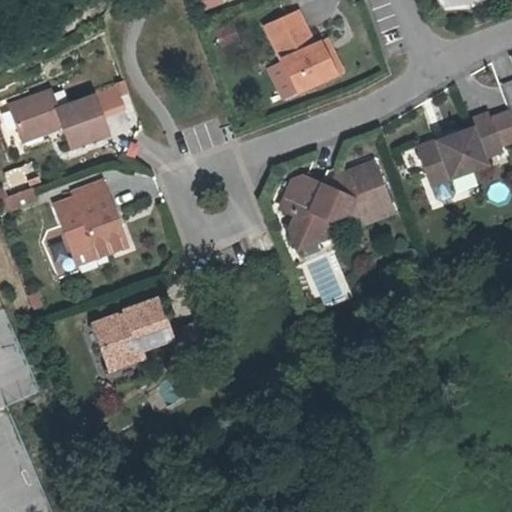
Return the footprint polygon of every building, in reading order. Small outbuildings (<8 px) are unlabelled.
[(221,0),(199,0),(203,10),(222,2),(221,0)] [(340,76),(326,44),(320,47),(305,12),(272,27),(288,62),(302,93),(340,76)] [(326,44),(340,76),(347,73),(333,41),(326,44)] [(288,62),(274,68),(288,99),(302,93),(288,62)] [(69,118),(71,123),(78,144),(116,131),(103,93),(66,106),(59,88),(18,103),(29,133),(69,118)] [(69,118),(29,133),(30,137),(71,123),(69,118)] [(425,152),(438,188),(457,181),(493,169),(491,162),(510,155),(507,149),(499,124),(496,118),(476,125),(479,134),(425,152)] [(511,147),(511,119),(499,124),(507,149),(511,147)] [(336,222),(339,221),(350,217),(352,216),(365,222),(396,210),(379,166),(342,180),(340,186),(331,189),(309,179),(299,183),(287,211),(302,218),(295,233),(302,252),(327,242),(328,240),(336,222)] [(86,204),(117,192),(112,179),(81,190),(82,195),(83,195),(86,204)] [(457,181),(438,188),(443,202),(448,205),(459,201),(462,196),(457,181)] [(40,184),(14,193),(19,205),(44,196),(40,184)] [(110,242),(114,251),(134,244),(136,243),(117,192),(86,204),(83,195),(82,195),(62,203),(80,253),(101,245),(110,242)] [(352,216),(350,217),(351,220),(367,226),(398,215),(396,210),(365,222),(352,216)] [(328,240),(327,242),(335,239),(341,226),(339,221),(336,222),(328,240)] [(110,242),(101,245),(104,255),(114,251),(110,242)] [(45,289),(35,293),(40,306),(50,302),(45,289)] [(109,342),(104,344),(111,368),(144,355),(141,348),(175,337),(162,297),(128,309),(129,312),(123,314),(121,313),(102,320),(109,342)] [(109,342),(102,320),(96,322),(104,344),(109,342)]
